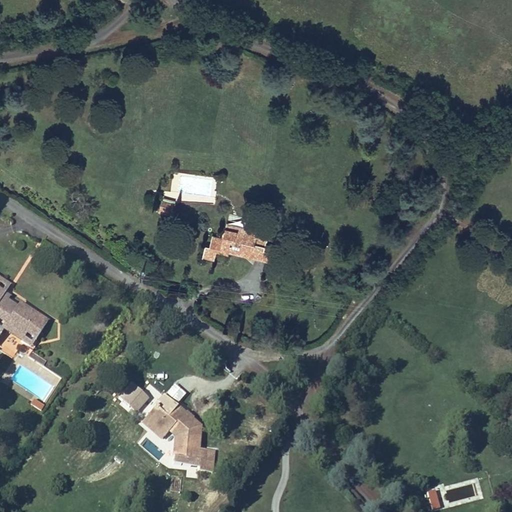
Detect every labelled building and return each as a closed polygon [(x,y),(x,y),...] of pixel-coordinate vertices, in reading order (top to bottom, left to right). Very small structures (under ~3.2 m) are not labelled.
[(177,204),(163,202),(161,213),(175,216),(177,204)] [(227,224),(226,229),(247,233),(247,228),(227,224)] [(213,238),(211,247),(206,246),(204,257),(217,259),(218,250),(230,252),(231,247),(253,251),(252,257),(271,261),(274,246),(267,244),(268,239),(256,235),(257,230),(248,228),(247,233),(226,229),(225,240),(213,238)] [(253,251),(231,247),(230,252),(252,257),(253,251)] [(0,281),(0,323),(5,327),(24,340),(26,336),(34,342),(46,324),(19,305),(17,309),(7,302),(5,305),(0,301),(3,296),(0,293),(0,285),(2,282),(0,281)] [(9,299),(4,296),(3,296),(0,301),(5,305),(7,302),(9,299)] [(24,340),(5,327),(3,330),(30,349),(32,345),(24,340)] [(142,393),(132,385),(119,398),(130,407),(142,393)] [(150,400),(142,393),(130,407),(138,414),(150,400)] [(157,406),(145,420),(166,438),(169,434),(174,429),(180,434),(181,438),(176,439),(176,442),(180,447),(179,461),(174,460),(173,467),(187,468),(187,461),(200,461),(200,472),(213,473),(215,450),(201,449),(202,428),(193,420),(190,423),(183,417),(186,414),(187,414),(165,397),(163,399),(166,402),(160,409),(157,406)] [(166,402),(163,399),(157,406),(160,409),(166,402)] [(46,408),(35,400),(32,406),(43,413),(46,408)] [(193,420),(186,414),(183,417),(190,423),(193,420)] [(166,438),(146,421),(143,423),(163,440),(166,438)] [(174,429),(169,434),(176,439),(181,438),(180,434),(174,429)] [(183,477),(172,476),(171,492),(182,493),(183,477)] [(437,493),(429,495),(434,511),(441,509),(437,493)]
